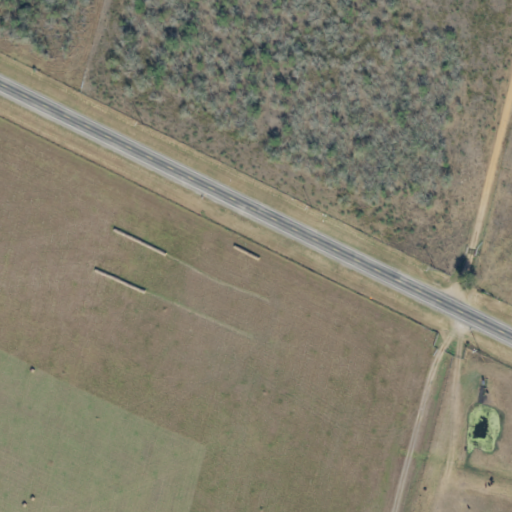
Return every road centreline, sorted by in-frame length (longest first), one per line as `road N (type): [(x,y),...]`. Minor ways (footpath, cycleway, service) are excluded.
road 1 (primary): [(511,333),(0,81)]
road 2 (residential): [(452,304),(511,94)]
